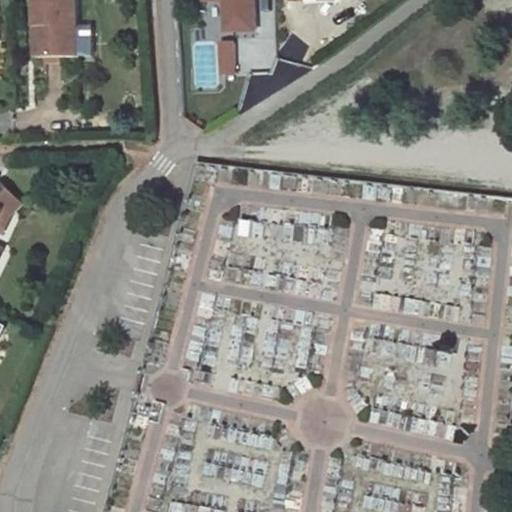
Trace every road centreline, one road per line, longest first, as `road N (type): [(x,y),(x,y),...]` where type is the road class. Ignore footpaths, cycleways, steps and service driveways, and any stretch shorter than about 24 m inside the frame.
road 1 (residential): [(182,148),(120,218),(31,452),(18,511)]
road 2 (residential): [(182,148),(227,133),(422,0)]
road 3 (residential): [(166,0),(172,117),(182,148)]
